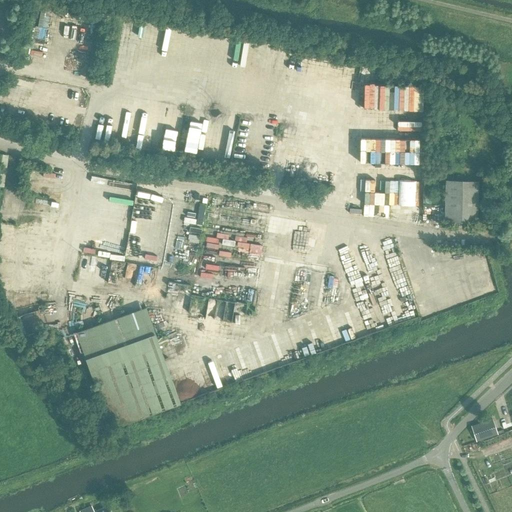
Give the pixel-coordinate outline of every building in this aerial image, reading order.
[(333,10),(335,0),(322,0),(321,7),(333,10)] [(358,11),(360,0),(347,0),(346,8),(358,11)] [(458,111),(458,118),(480,119),(480,111),(458,111)] [(446,181),(445,222),(478,222),(479,181),(446,181)] [(111,427),(180,403),(146,308),(77,333),(111,427)] [(492,419),(472,425),(477,441),(497,434),(492,419)]
